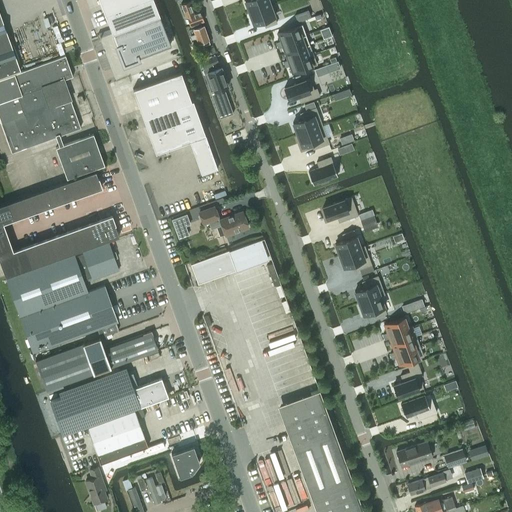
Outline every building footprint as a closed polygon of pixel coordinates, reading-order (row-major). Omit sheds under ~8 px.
[(99,0),(105,15),(112,34),(114,33),(159,16),(160,15),(153,0),(99,0)] [(245,0),(244,1),(248,13),(271,5),(268,0),(245,0)] [(187,16),(190,25),(204,20),(200,11),(194,13),(189,1),(181,4),(186,16),(187,16)] [(271,5),(248,13),(253,25),(263,21),(265,27),(277,23),(275,17),(271,5)] [(308,9),(295,14),(298,22),(311,17),(308,9)] [(159,16),(114,33),(125,61),(170,44),(159,16)] [(279,40),(274,42),(275,45),(305,34),(301,24),(276,33),(279,40)] [(194,29),(188,31),(191,37),(193,39),(197,38),(198,43),(199,42),(200,45),(206,43),(205,40),(208,39),(208,37),(204,25),(194,29)] [(305,34),(275,45),(276,48),(281,46),(284,53),(309,44),(305,34)] [(0,76),(20,69),(16,58),(9,40),(0,43),(0,76)] [(287,60),(282,62),(283,65),(288,63),(313,54),(309,44),(284,53),(287,60)] [(204,69),(218,63),(215,54),(200,60),(204,69)] [(288,63),(283,65),(284,68),(289,66),(292,73),(316,64),(313,54),(288,63)] [(65,55),(0,78),(0,119),(12,152),(24,148),(80,128),(75,113),(72,104),(69,98),(49,105),(43,87),(73,76),(65,55)] [(221,66),(206,72),(213,90),(210,91),(220,118),(233,113),(224,88),(228,87),(221,66)] [(317,76),(326,73),(323,66),(314,69),(317,76)] [(181,72),(132,89),(143,117),(191,100),(181,72)] [(305,79),(283,87),(288,100),(298,96),(300,102),(319,95),(316,88),(313,89),(309,77),(305,79)] [(191,100),(143,117),(155,153),(189,141),(201,175),(217,169),(193,100),(191,100)] [(302,119),(292,123),(296,135),(322,125),(315,106),(299,112),(302,119)] [(322,125),(296,135),(301,147),(310,143),(312,149),(329,143),(322,125)] [(93,134),(55,147),(67,179),(105,165),(93,134)] [(317,167),(309,170),(314,184),(337,176),(330,156),(315,161),(317,167)] [(95,170),(84,174),(90,191),(101,187),(95,170)] [(84,174),(74,178),(79,195),(90,191),(84,174)] [(74,178),(62,182),(68,199),(79,195),(74,178)] [(62,182),(51,186),(57,202),(68,199),(62,182)] [(51,186),(40,190),(46,206),(57,202),(51,186)] [(40,190),(30,194),(35,210),(46,206),(40,190)] [(30,194),(19,198),(25,214),(35,210),(30,194)] [(351,196),(322,206),(327,219),(336,216),(339,222),(358,215),(351,196)] [(19,198),(7,202),(13,218),(25,214),(19,198)] [(7,202),(0,204),(0,222),(2,222),(13,218),(7,202)] [(249,221),(249,218),(249,217),(247,215),(246,215),(244,215),(242,211),(218,220),(217,218),(218,218),(214,207),(199,212),(203,224),(208,222),(211,229),(222,225),(225,235),(248,227),(246,223),(248,222),(249,221)] [(111,215),(97,220),(104,240),(119,235),(111,215)] [(373,215),(360,220),(363,227),(376,222),(373,215)] [(97,220),(83,225),(90,246),(104,240),(97,220)] [(83,225),(69,230),(76,251),(90,246),(83,225)] [(344,240),(334,243),(338,255),(361,247),(360,246),(356,235),(354,229),(341,234),(344,240)] [(69,230),(55,236),(62,256),(76,251),(69,230)] [(7,236),(0,238),(0,255),(12,251),(7,236)] [(55,236),(26,246),(33,266),(62,256),(55,236)] [(74,254),(6,278),(19,316),(88,291),(84,280),(91,277),(92,279),(118,270),(108,241),(82,251),(83,253),(75,256),(74,254)] [(361,247),(338,255),(343,267),(352,264),(355,269),(371,264),(364,245),(360,246),(361,247)] [(12,251),(19,271),(33,266),(26,246),(12,251)] [(228,249),(190,263),(198,283),(235,269),(228,249)] [(12,251),(0,255),(0,261),(5,276),(19,271),(12,251)] [(364,287),(354,291),(358,302),(380,294),(380,296),(385,294),(377,275),(361,281),(364,287)] [(88,291),(19,316),(32,352),(97,328),(100,337),(118,330),(115,322),(118,321),(104,285),(88,291)] [(380,294),(358,302),(362,315),(372,311),(374,317),(386,313),(380,296),(380,294)] [(385,332),(382,334),(383,336),(408,327),(408,326),(404,317),(382,325),(385,332)] [(408,327),(383,336),(384,339),(387,338),(390,345),(412,337),(412,338),(416,336),(412,325),(408,326),(408,327)] [(104,348),(86,354),(93,373),(110,367),(157,350),(157,348),(157,347),(156,346),(151,331),(145,333),(142,333),(143,334),(104,348)] [(393,352),(389,353),(390,356),(394,354),(394,355),(416,347),(416,346),(412,338),(412,337),(390,345),(393,352)] [(46,390),(93,373),(82,343),(35,360),(46,390)] [(394,354),(390,356),(391,358),(395,357),(398,365),(420,357),(423,356),(419,345),(416,346),(416,347),(394,355),(394,354)] [(158,352),(149,355),(151,360),(159,357),(158,352)] [(402,380),(392,384),(397,398),(419,390),(423,388),(419,376),(422,375),(417,361),(407,365),(409,372),(400,375),(402,380)] [(65,386),(47,393),(62,434),(80,428),(80,426),(82,425),(83,427),(168,396),(167,394),(161,377),(133,387),(130,379),(137,376),(135,370),(71,393),(71,395),(69,396),(65,386)] [(319,389),(277,405),(289,438),(301,470),(343,455),(331,423),(322,397),(319,390),(319,389)] [(429,393),(401,404),(405,416),(415,413),(417,419),(436,412),(429,393)] [(142,407),(87,427),(97,454),(131,441),(135,450),(147,446),(136,415),(144,413),(142,407)] [(426,440),(396,451),(401,466),(432,456),(426,440)] [(193,445),(171,452),(179,476),(191,472),(199,462),(193,445)] [(461,448),(444,454),(448,466),(465,460),(461,448)] [(483,454),(481,449),(472,452),(474,457),(483,454)] [(343,455),(301,470),(313,503),(355,488),(343,455)] [(105,489),(100,475),(97,466),(89,469),(92,478),(85,480),(93,503),(106,498),(103,490),(105,489)] [(463,472),(467,483),(483,477),(479,467),(463,472)] [(435,474),(407,484),(410,494),(431,487),(430,486),(445,481),(444,478),(442,470),(435,473),(435,474)] [(160,471),(155,473),(158,483),(163,481),(160,471)] [(161,501),(152,476),(145,478),(155,503),(161,501)] [(142,477),(137,479),(140,489),(145,487),(142,477)] [(474,480),(464,484),(469,499),(479,495),(476,484),(480,483),(478,479),(474,480)] [(145,511),(135,486),(128,489),(135,511),(145,511)] [(363,511),(355,488),(313,503),(316,511),(363,511)] [(428,501),(414,506),(416,511),(438,511),(455,507),(451,494),(438,498),(428,501)] [(198,511),(195,503),(180,509),(180,511),(198,511)]
